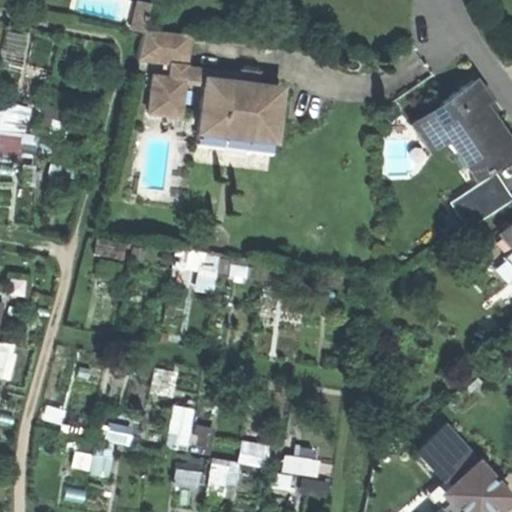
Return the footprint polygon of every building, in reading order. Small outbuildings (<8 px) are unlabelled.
[(141,29),(134,58),(171,63),(183,65),(187,34),(141,29)] [(183,65),(171,63),(169,77),(181,79),(200,81),(200,78),(252,85),(254,68),(235,66),(234,71),(183,65)] [(181,79),(169,77),(150,75),(145,112),(176,116),(181,79)] [(200,81),(192,143),(219,146),(220,134),(243,137),(241,149),(268,153),(276,88),(252,85),(200,78),(200,81)] [(485,102),(470,81),(460,88),(460,87),(438,103),(439,105),(408,126),(427,153),(453,134),(454,136),(462,130),(477,152),(476,153),(488,170),(511,153),(511,151),(479,106),(485,102)] [(491,174),(464,192),(470,201),(481,218),(509,200),(491,174)] [(470,201),(464,192),(447,203),(453,213),(470,201)] [(481,218),(470,201),(453,213),(465,229),(481,218)] [(511,221),(497,236),(510,249),(500,259),(511,272),(511,221)] [(433,511),(497,511),(508,502),(440,427),(414,451),(447,487),(439,493),(446,501),(433,511)] [(389,438),(393,452),(405,441),(395,432),(389,438)]
